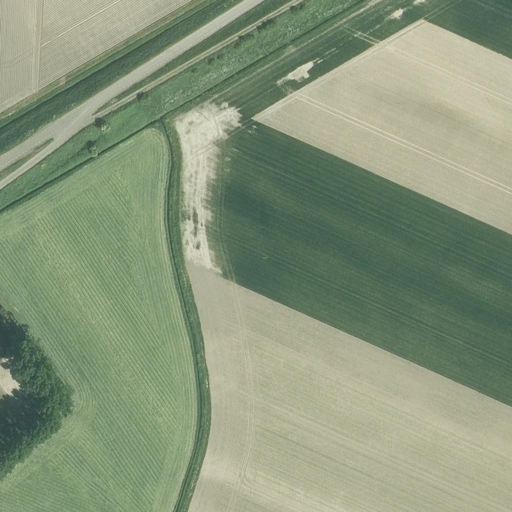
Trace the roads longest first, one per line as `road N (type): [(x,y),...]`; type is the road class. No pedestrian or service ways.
road 1 (track): [(70,130),(298,0)]
road 2 (unclassified): [(85,108),(255,0)]
